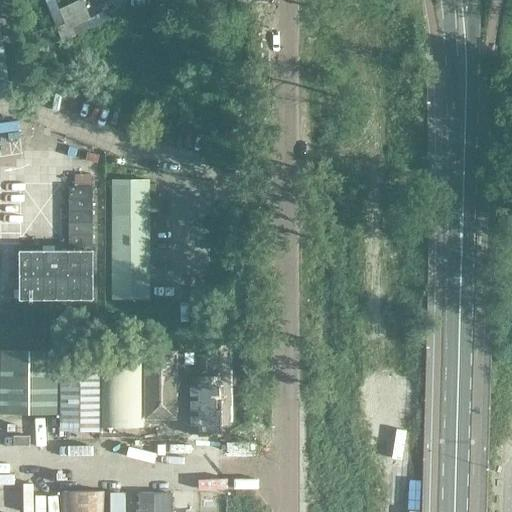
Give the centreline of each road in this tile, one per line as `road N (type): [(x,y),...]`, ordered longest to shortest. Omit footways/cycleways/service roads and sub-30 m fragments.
road 1 (unclassified): [(285,511),(281,0)]
road 2 (secondary): [(453,511),(461,67)]
